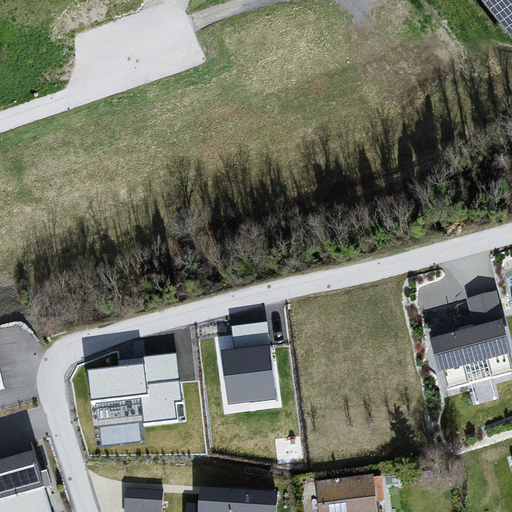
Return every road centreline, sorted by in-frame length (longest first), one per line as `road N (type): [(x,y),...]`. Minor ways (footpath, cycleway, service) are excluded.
road 1 (residential): [(511,232),(71,353),(49,385),(51,408),(85,511)]
road 2 (residential): [(141,70),(0,119)]
road 3 (unknown): [(141,70),(187,33),(266,0)]
